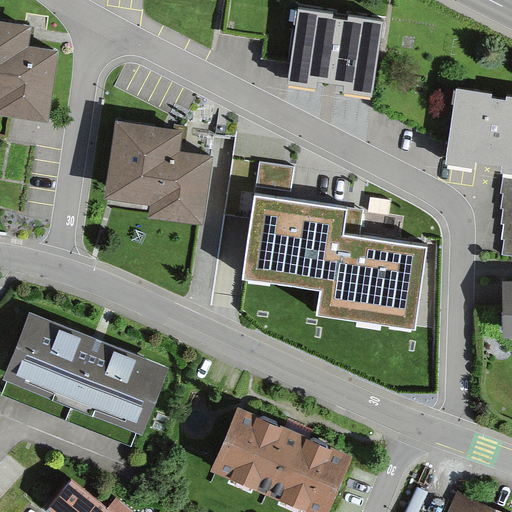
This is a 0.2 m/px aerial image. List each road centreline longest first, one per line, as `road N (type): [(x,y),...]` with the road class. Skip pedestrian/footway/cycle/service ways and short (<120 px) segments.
road 1 (residential): [(449,436),(457,212),(104,22)]
road 2 (residential): [(409,421),(61,268)]
road 3 (residential): [(104,22),(90,50),(61,268)]
